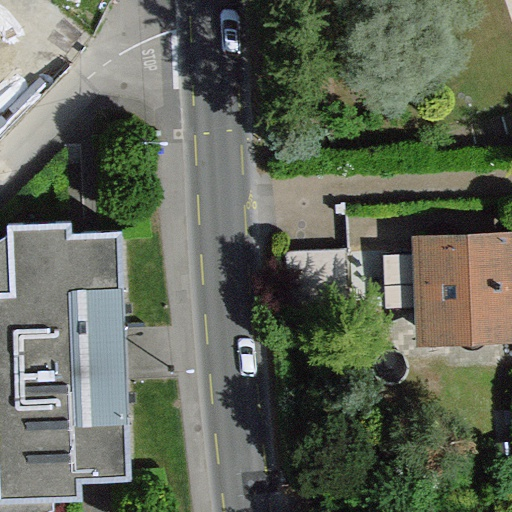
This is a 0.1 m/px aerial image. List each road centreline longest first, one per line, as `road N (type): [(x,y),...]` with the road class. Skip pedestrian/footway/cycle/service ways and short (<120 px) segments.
road 1 (secondary): [(248,511),(215,22)]
road 2 (residential): [(0,171),(101,66),(166,29),(215,22)]
